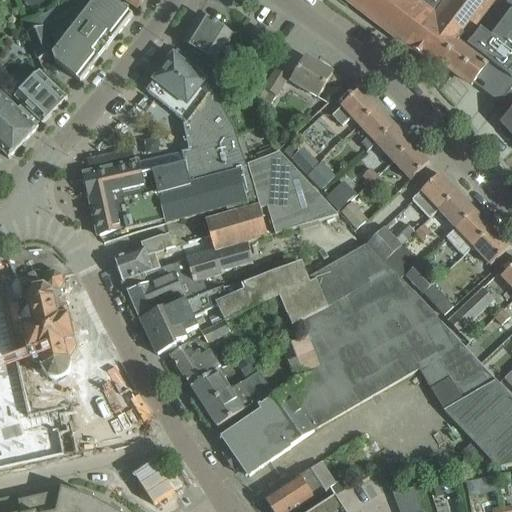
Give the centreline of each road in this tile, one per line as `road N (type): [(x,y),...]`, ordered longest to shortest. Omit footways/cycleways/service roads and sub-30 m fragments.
road 1 (residential): [(511,212),(364,57),(286,0)]
road 2 (residential): [(177,431),(73,245),(18,203)]
road 3 (unclassified): [(18,203),(174,0)]
road 4 (residential): [(0,483),(144,450),(177,431)]
